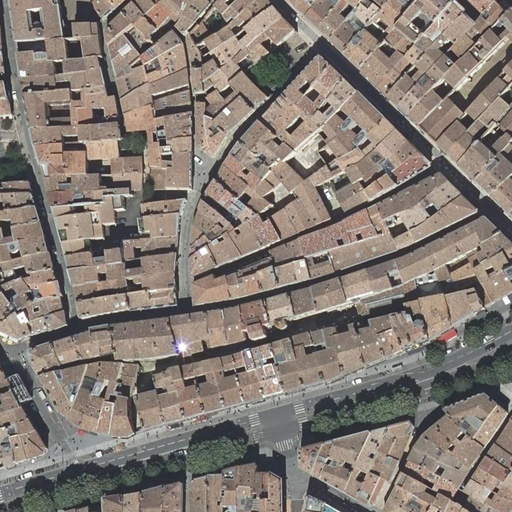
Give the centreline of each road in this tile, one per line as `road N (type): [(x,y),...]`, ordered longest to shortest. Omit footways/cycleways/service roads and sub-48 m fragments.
road 1 (residential): [(78,329),(21,118),(5,0)]
road 2 (residential): [(187,311),(266,297),(408,252),(490,207)]
road 3 (residential): [(187,311),(184,266),(196,196),(323,44)]
road 4 (secondary): [(511,330),(429,370),(276,413)]
road 5 (residential): [(323,44),(490,207)]
road 6 (secondary): [(276,413),(74,471)]
road 7 (secondary): [(281,429),(413,392)]
road 8 (residential): [(74,471),(10,351)]
road 9 (residential): [(380,511),(420,429),(413,392)]
